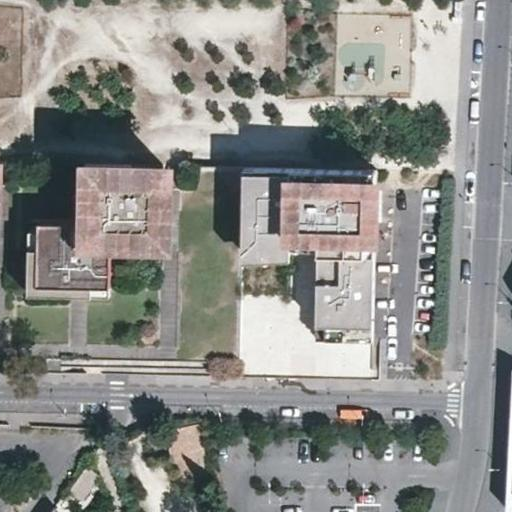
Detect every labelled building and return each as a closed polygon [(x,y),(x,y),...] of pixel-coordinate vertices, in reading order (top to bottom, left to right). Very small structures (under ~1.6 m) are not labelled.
[(162,223),(163,172),(141,172),(132,171),(132,163),(86,162),(85,221),(40,219),(39,229),(39,247),(30,246),(29,283),(47,283),(47,292),(71,293),(71,284),(111,285),(112,248),(100,248),(100,234),(112,234),(139,235),(139,222),(162,223)] [(141,172),(141,163),(132,163),(132,171),(141,172)] [(362,167),(256,166),(256,181),(245,181),(244,211),(252,211),(252,233),(244,233),(243,250),(292,251),(292,246),(292,238),(321,238),(321,246),(320,251),(336,251),(336,278),(320,278),(319,322),(328,322),(328,336),(376,337),(377,175),(362,175),(362,167)] [(256,166),(245,166),(245,181),(256,181),(256,166)] [(362,175),(377,175),(377,167),(362,167),(362,175)] [(171,223),(172,172),(163,172),(162,223),(171,223)] [(252,211),(244,211),(244,233),(252,233),(252,211)] [(171,245),(171,223),(162,223),(139,222),(139,235),(139,244),(171,245)] [(39,247),(39,229),(30,228),(30,246),(39,247)] [(112,244),(112,234),(100,234),(100,248),(112,248),(112,244)] [(139,244),(139,235),(112,234),(112,244),(139,244)] [(321,238),(292,238),(292,246),(321,246),(321,238)] [(336,251),(320,251),(320,278),(336,278),(336,251)] [(47,292),(47,283),(29,283),(29,292),(47,292)] [(111,294),(111,285),(71,284),(71,293),(111,294)] [(328,322),(319,322),(319,336),(328,336),(328,322)] [(209,479),(196,424),(166,430),(179,486),(209,479)] [(100,476),(87,467),(70,491),(83,501),(100,476)]
